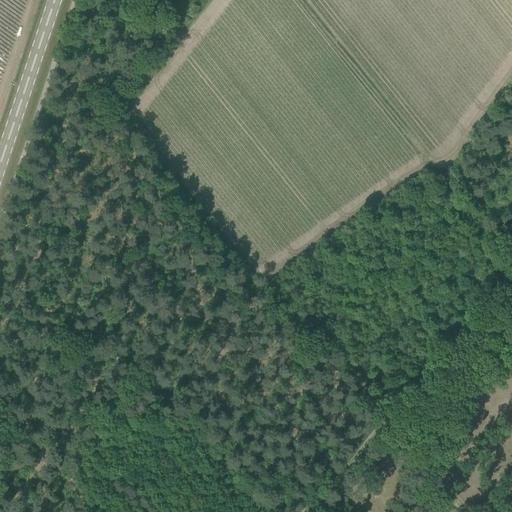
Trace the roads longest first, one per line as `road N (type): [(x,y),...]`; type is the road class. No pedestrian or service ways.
road 1 (track): [(500,280),(461,197),(294,0)]
road 2 (track): [(500,280),(298,511)]
road 3 (primary): [(0,162),(54,0)]
